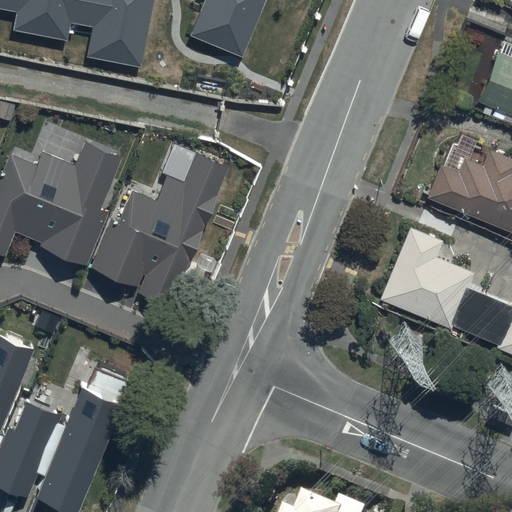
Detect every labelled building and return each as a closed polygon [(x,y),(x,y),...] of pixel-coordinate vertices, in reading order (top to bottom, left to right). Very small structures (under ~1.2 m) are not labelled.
[(0,0),(0,8),(17,12),(13,30),(68,40),(71,24),(91,27),(86,57),(141,68),(153,0),(0,0)] [(205,0),(191,36),(244,57),(267,0),(205,0)] [(511,59),(497,54),(478,102),(493,109),(491,115),(506,122),(509,115),(511,116),(511,59)] [(0,178),(0,254),(6,257),(15,233),(41,244),(40,246),(88,266),(109,213),(101,210),(123,157),(84,142),(74,166),(43,153),(38,166),(10,154),(0,178)] [(456,171),(440,165),(426,196),(511,232),(511,160),(488,150),(481,167),(462,158),(456,171)] [(111,218),(91,267),(138,286),(143,274),(146,276),(139,293),(173,306),(230,165),(196,152),(184,183),(167,176),(157,199),(131,189),(118,221),(111,218)] [(442,242),(408,227),(379,300),(448,329),(450,324),(496,344),(495,348),(511,355),(511,307),(466,288),(473,274),(435,258),(442,242)] [(0,432),(34,351),(0,336),(0,432)] [(10,428),(0,453),(0,486),(30,499),(40,474),(44,476),(36,494),(79,511),(132,379),(102,367),(101,370),(95,368),(88,386),(82,383),(65,426),(59,424),(62,416),(27,401),(15,430),(10,428)] [(294,505),(282,500),(277,511),(360,511),(365,501),(340,492),(336,501),(301,487),(294,505)]
